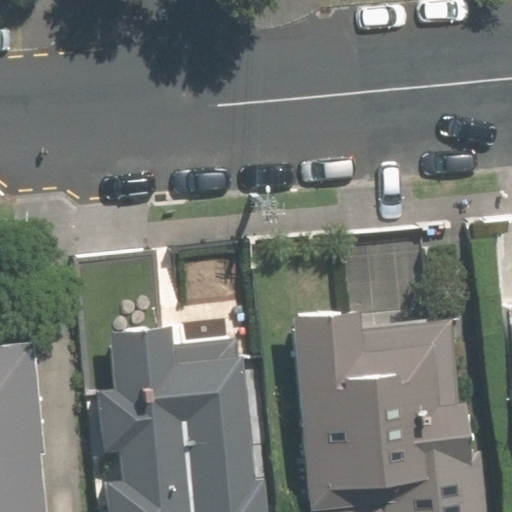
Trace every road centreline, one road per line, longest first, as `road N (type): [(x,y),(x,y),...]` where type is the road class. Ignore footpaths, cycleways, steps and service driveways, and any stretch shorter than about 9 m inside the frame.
road 1 (tertiary): [(511,78),(191,106)]
road 2 (tertiary): [(191,106),(14,117)]
